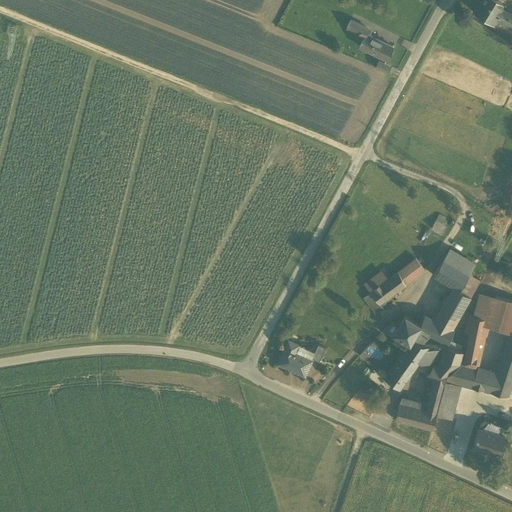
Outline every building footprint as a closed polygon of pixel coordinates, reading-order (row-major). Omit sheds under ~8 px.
[(497,18),(511,27),(511,25),(511,14),(507,12),(500,8),(503,3),(497,0),(480,0),(474,11),(494,24),(497,18)] [(347,28),(359,34),(363,26),(351,20),(347,28)] [(359,47),(386,60),(393,47),(366,34),(369,29),(363,26),(359,34),(364,37),(359,47)] [(376,68),(388,73),(390,66),(379,61),(376,68)] [(439,214),(435,221),(443,225),(445,221),(444,221),(446,217),(439,214)] [(431,228),(442,234),(446,227),(443,225),(435,221),(431,228)] [(449,249),(443,258),(455,265),(461,256),(449,249)] [(469,273),(474,264),(461,256),(455,265),(469,273)] [(365,297),(377,314),(384,309),(380,304),(425,270),(416,258),(387,281),(371,292),(365,297)] [(469,273),(455,265),(443,258),(433,275),(452,287),(459,291),(459,290),(469,273)] [(364,284),(371,292),(387,281),(380,272),(364,284)] [(479,280),(469,273),(459,290),(470,297),(479,280)] [(470,297),(459,290),(459,291),(452,287),(434,319),(425,314),(421,323),(431,328),(428,334),(447,344),(454,329),(452,328),(470,297)] [(478,292),(472,316),(488,320),(495,296),(478,292)] [(511,300),(495,296),(488,320),(486,326),(487,326),(508,333),(509,333),(511,324),(511,300)] [(463,326),(467,314),(462,312),(459,324),(463,326)] [(486,326),(488,320),(472,316),(468,315),(465,333),(469,334),(463,364),(478,368),(487,326),(486,326)] [(421,345),(423,345),(428,334),(431,328),(421,323),(419,325),(405,316),(398,327),(393,334),(409,344),(413,339),(421,345)] [(393,334),(398,327),(392,323),(383,331),(392,336),(393,334)] [(511,324),(509,333),(508,333),(499,363),(494,361),(491,371),(511,376),(511,324)] [(401,357),(415,366),(418,361),(426,366),(438,346),(423,345),(421,345),(413,339),(409,344),(409,345),(401,357)] [(278,364),(304,376),(311,360),(294,353),(298,345),(288,340),(278,364)] [(311,358),(319,361),(325,348),(318,344),(314,352),(311,358)] [(311,359),(311,358),(314,352),(299,345),(296,352),(311,359)] [(428,375),(437,381),(446,374),(459,365),(459,363),(462,352),(446,346),(441,361),(437,367),(434,366),(428,375)] [(385,378),(399,388),(408,376),(415,366),(401,357),(394,366),(395,367),(391,372),(390,371),(385,378)] [(473,388),(478,368),(463,364),(460,364),(459,363),(459,365),(446,374),(445,380),(461,385),(473,388)] [(371,370),(366,367),(361,373),(366,377),(371,370)] [(478,368),(473,388),(482,390),(488,370),(478,368)] [(508,397),(511,383),(511,376),(491,371),(488,370),(482,390),(508,397)] [(439,405),(436,415),(452,419),(461,385),(445,380),(444,383),(439,405)] [(428,402),(439,405),(444,383),(433,381),(428,402)] [(426,410),(428,403),(403,396),(399,403),(426,410)] [(426,410),(399,403),(394,419),(432,430),(436,415),(439,405),(428,402),(428,403),(426,410)] [(488,422),(482,430),(497,435),(500,426),(488,422)] [(488,455),(499,458),(505,437),(497,435),(482,430),(478,429),(472,446),(481,449),(481,450),(481,451),(482,452),(484,453),(485,453),(486,452),(487,451),(490,452),(488,455)]
